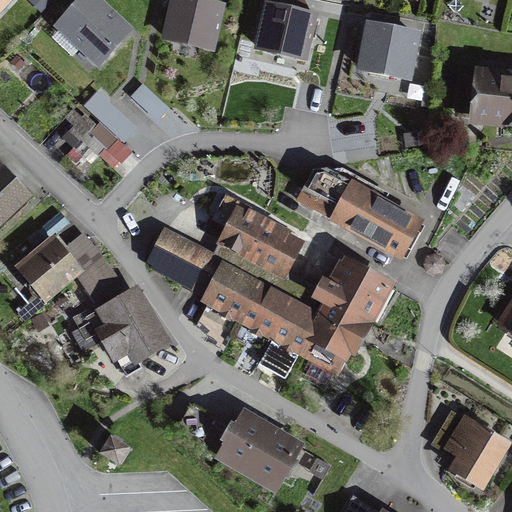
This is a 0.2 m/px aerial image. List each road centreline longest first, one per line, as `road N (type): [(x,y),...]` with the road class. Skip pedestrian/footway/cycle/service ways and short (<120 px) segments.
road 1 (residential): [(404,474),(206,361),(98,221)]
road 2 (residential): [(404,474),(435,315),(497,229)]
road 3 (residential): [(98,221),(154,158),(204,142),(314,142)]
road 4 (residential): [(98,221),(0,130)]
road 5 (residential): [(53,511),(0,402)]
